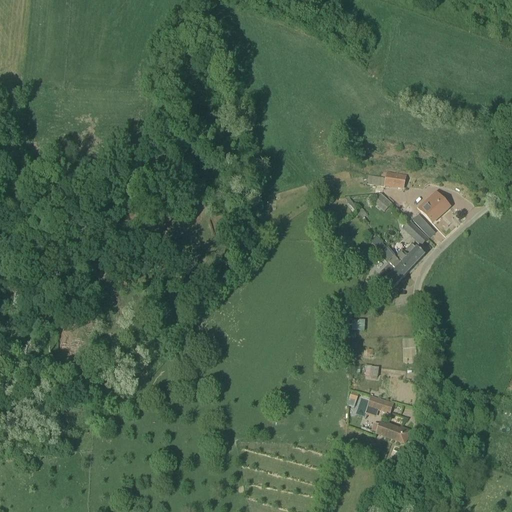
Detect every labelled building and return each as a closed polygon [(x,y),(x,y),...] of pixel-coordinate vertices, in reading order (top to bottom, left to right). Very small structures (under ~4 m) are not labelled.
[(403,190),(406,176),(387,172),(385,179),(370,176),(368,184),(403,190)] [(384,212),(390,205),(380,196),(374,202),(384,212)] [(450,208),(439,197),(421,213),(432,225),(450,208)] [(366,226),(368,224),(364,218),(367,216),(362,210),(359,212),(348,199),(344,199),(361,220),(366,226)] [(435,234),(418,216),(409,206),(402,213),(411,223),(413,221),(429,239),(435,234)] [(404,225),(409,221),(399,212),(395,216),(404,225)] [(421,248),(429,240),(410,223),(403,230),(421,248)] [(376,246),(381,242),(374,234),(369,238),(376,246)] [(409,273),(425,257),(416,248),(415,249),(412,245),(404,253),(402,251),(395,257),(409,273)] [(381,258),(390,266),(385,272),(380,276),(387,282),(394,289),(409,273),(395,257),(389,250),(381,258)] [(364,332),(364,321),(359,321),(359,322),(352,321),(351,332),(358,332),(359,332),(364,332)] [(348,353),(348,336),(337,335),(337,352),(348,353)] [(377,379),(379,369),(372,368),(372,367),(365,366),(365,369),(366,369),(365,377),(377,379)] [(349,400),(356,402),(359,395),(352,393),(349,400)] [(389,415),(392,406),(371,398),(367,407),(389,415)] [(388,429),(375,425),(372,432),(405,445),(409,432),(401,429),(400,432),(389,427),(388,429)]
